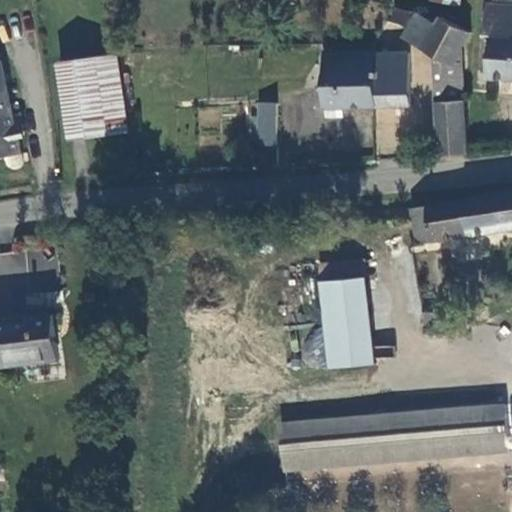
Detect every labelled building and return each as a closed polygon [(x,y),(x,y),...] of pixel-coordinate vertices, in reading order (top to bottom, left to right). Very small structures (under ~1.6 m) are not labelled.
[(511,0),(488,0),(488,8),(511,8),(511,0)] [(489,79),(511,80),(511,8),(488,8),(486,35),(490,36),(489,79)] [(390,18),(410,26),(416,14),(413,13),(395,9),(390,18)] [(468,153),(463,46),(471,30),(433,12),(432,18),(416,14),(410,26),(406,34),(435,49),(438,105),(438,104),(441,155),(468,153)] [(411,51),(375,53),(377,107),(412,105),(411,51)] [(346,108),(377,107),(375,53),(325,56),(328,109),(346,108)] [(129,132),(118,58),(63,66),(73,140),(129,132)] [(0,160),(11,159),(14,162),(18,162),(22,160),(24,156),(4,62),(0,62),(0,160)] [(278,105),(260,107),(260,131),(251,132),(252,144),(259,144),(260,147),(280,147),(278,105)] [(346,118),(346,108),(328,109),(329,120),(346,118)] [(398,136),(377,135),(376,152),(397,153),(398,136)] [(511,192),(410,209),(417,243),(511,228),(511,192)] [(365,259),(320,263),(331,367),(379,362),(365,259)] [(446,312),(419,312),(420,325),(446,326),(446,312)] [(0,320),(0,362),(56,357),(52,313),(0,320)] [(509,450),(504,404),(279,424),(284,471),(509,450)] [(511,485),(511,468),(501,471),(504,487),(511,485)]
